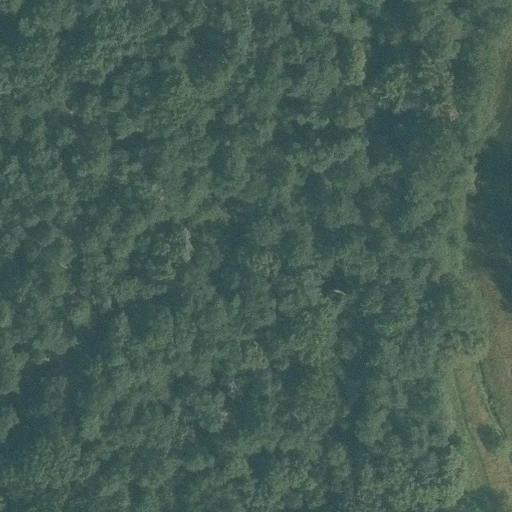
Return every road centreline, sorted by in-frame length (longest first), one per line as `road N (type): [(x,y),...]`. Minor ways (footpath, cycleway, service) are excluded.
road 1 (track): [(105,294),(272,0)]
road 2 (track): [(389,281),(424,318),(489,511)]
road 3 (track): [(69,0),(76,242)]
road 4 (track): [(75,309),(67,511)]
